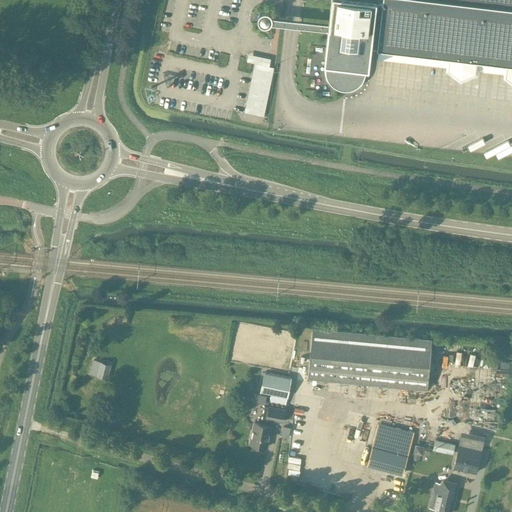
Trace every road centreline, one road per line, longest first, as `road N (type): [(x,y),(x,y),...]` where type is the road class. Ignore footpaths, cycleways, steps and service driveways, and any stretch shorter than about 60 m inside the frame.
road 1 (unclassified): [(335,511),(58,435)]
road 2 (primary): [(6,511),(60,248)]
road 3 (unclassified): [(511,235),(262,192)]
